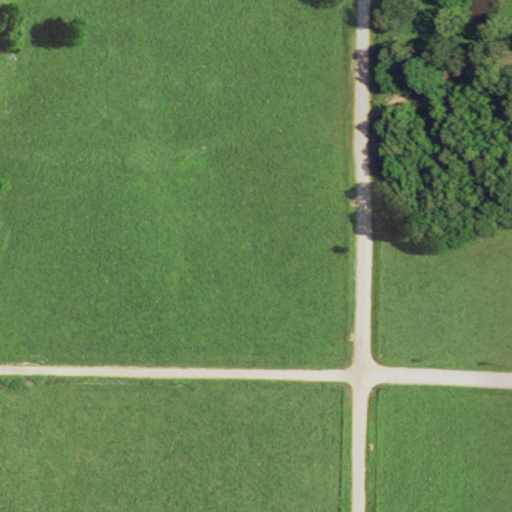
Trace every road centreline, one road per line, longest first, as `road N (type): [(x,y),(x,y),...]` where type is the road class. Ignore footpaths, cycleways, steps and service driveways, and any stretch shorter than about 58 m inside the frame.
road 1 (residential): [(0,369),(511,379)]
road 2 (residential): [(355,511),(360,0)]
